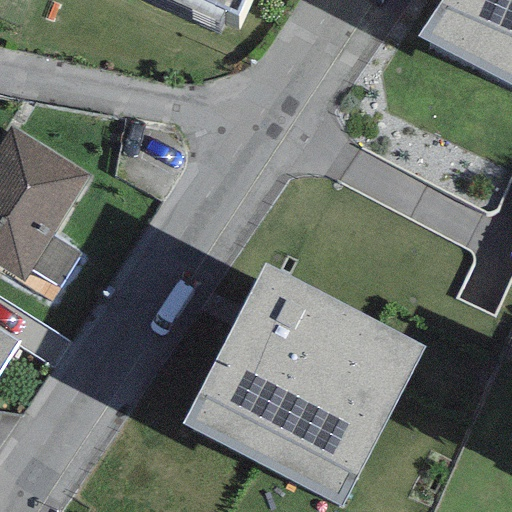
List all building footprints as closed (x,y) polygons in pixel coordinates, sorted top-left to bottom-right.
[(248,0),(189,0),(239,21),(248,0)] [(511,0),(436,0),(410,38),(511,94),(511,0)] [(52,236),(88,178),(11,126),(0,142),(0,267),(23,283),(33,267),(62,286),(82,255),(52,236)] [(345,511),(430,349),(265,264),(180,428),(342,511),(345,511)] [(0,369),(17,344),(0,332),(0,369)]
